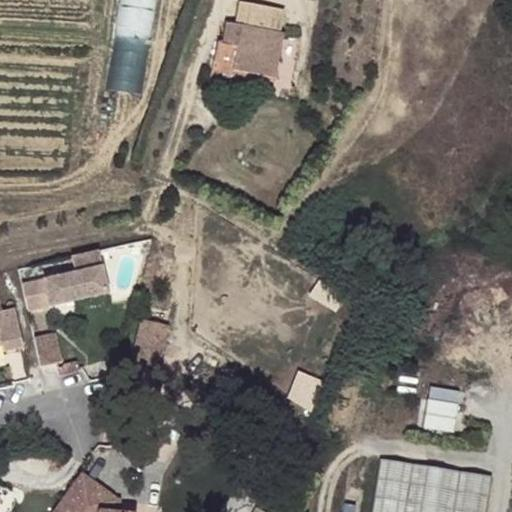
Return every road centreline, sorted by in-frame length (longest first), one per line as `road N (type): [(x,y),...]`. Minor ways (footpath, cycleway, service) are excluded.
road 1 (track): [(223,0),(144,224)]
road 2 (unclassified): [(327,511),(347,454),(389,443),(505,463)]
